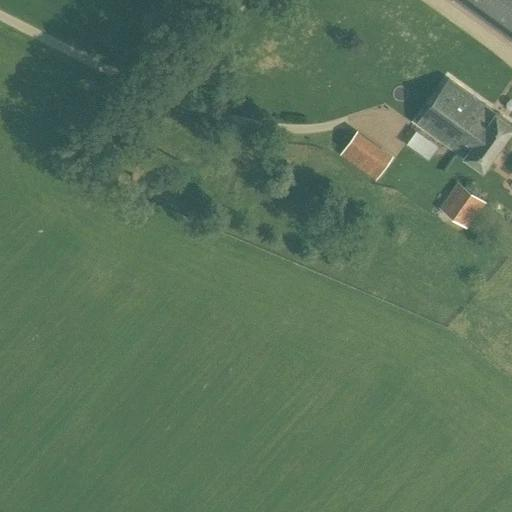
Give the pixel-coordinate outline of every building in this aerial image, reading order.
[(511,0),(454,0),(511,41),(511,0)] [(417,124),(454,151),(462,140),(464,141),(470,132),(468,131),(486,107),(449,81),(417,124)] [(462,140),(454,151),(484,173),(511,133),(511,126),(486,107),(468,131),(470,132),(464,141),(462,140)] [(357,132),(341,154),(355,165),(372,142),(357,132)] [(439,207),(468,228),(486,202),(457,182),(439,207)]
